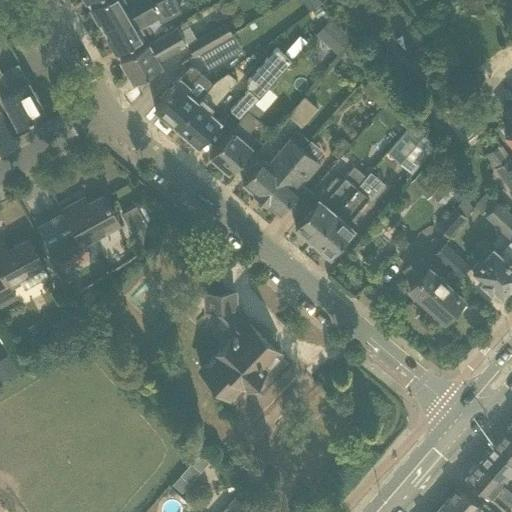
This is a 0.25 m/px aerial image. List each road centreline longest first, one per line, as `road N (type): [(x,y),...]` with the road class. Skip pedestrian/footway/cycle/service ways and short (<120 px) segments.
road 1 (residential): [(465,418),(147,155),(111,115)]
road 2 (residential): [(111,115),(42,0)]
road 3 (residential): [(0,175),(111,115)]
road 4 (secondary): [(387,511),(465,418)]
